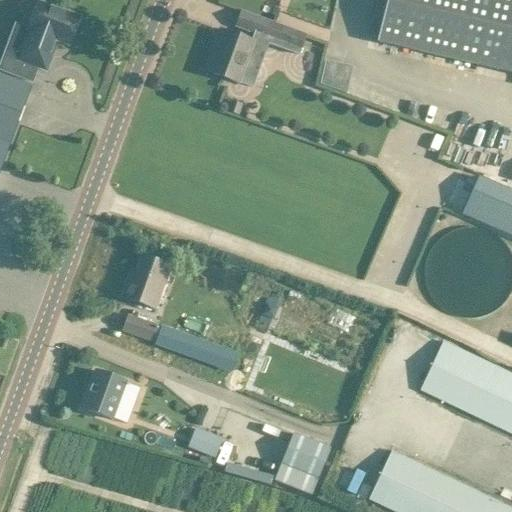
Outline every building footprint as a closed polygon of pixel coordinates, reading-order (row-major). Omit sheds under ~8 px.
[(511,0),(386,0),(376,42),(511,73),(511,0)] [(28,31),(17,61),(45,72),(53,51),(50,50),(53,43),(56,44),(57,42),(68,46),(78,18),(37,3),(27,31),(28,31)] [(218,48),(209,73),(237,83),(243,68),(256,73),(267,44),(276,48),(298,56),(306,36),(283,28),(269,23),(241,13),(236,27),(255,34),(252,42),(220,30),(214,47),(218,48)] [(0,170),(17,124),(31,88),(0,76),(0,170)] [(238,116),(242,105),(230,101),(226,113),(238,116)] [(511,193),(477,178),(461,215),(511,237),(511,193)] [(122,298),(141,305),(153,309),(170,267),(160,263),(141,257),(135,274),(131,273),(122,298)] [(261,315),(272,319),(276,308),(265,304),(261,315)] [(126,316),(121,331),(154,343),(157,334),(159,328),(126,316)] [(161,328),(155,345),(187,357),(193,339),(161,328)] [(511,376),(442,343),(420,390),(511,433),(511,376)] [(94,370),(80,409),(99,416),(113,421),(114,419),(127,423),(139,389),(127,384),(127,382),(113,377),(94,370)] [(222,440),(195,429),(187,448),(214,459),(222,440)] [(280,464),(273,481),(311,496),(318,480),(330,449),(293,434),(280,464)] [(511,511),(511,508),(391,452),(368,499),(395,511),(511,511)]
